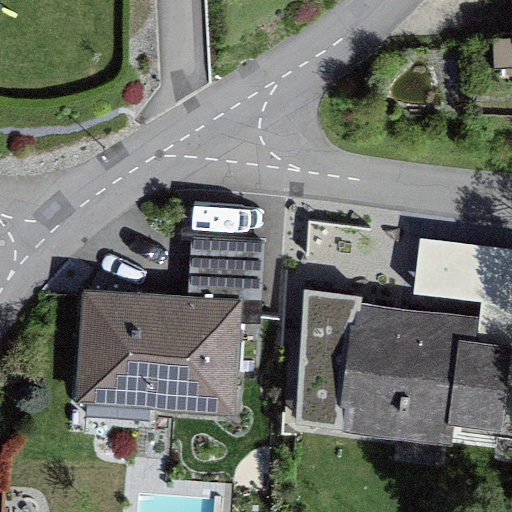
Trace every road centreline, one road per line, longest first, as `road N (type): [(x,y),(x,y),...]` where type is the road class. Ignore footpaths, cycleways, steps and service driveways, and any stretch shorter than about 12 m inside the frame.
road 1 (residential): [(202,128),(316,171),(511,197)]
road 2 (residential): [(381,0),(322,50),(202,128)]
road 3 (residential): [(202,128),(29,243)]
